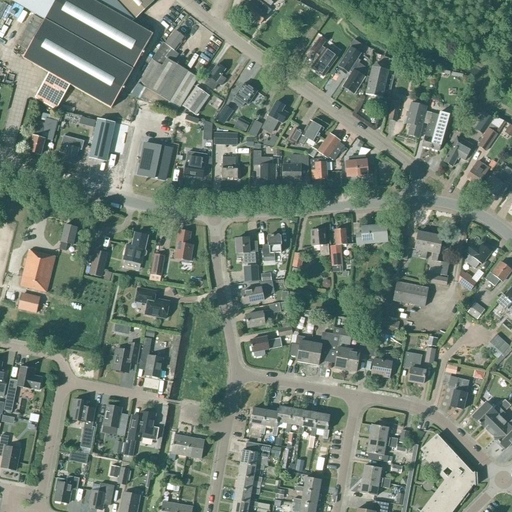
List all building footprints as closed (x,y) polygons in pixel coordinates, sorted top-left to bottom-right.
[(8,0),(45,20),(56,0),(8,0)] [(57,0),(24,60),(49,74),(36,98),(55,109),(70,85),(111,108),(152,35),(130,22),(154,0),(153,0),(57,0)] [(260,24),(270,11),(256,0),(251,0),(243,11),(260,24)] [(26,50),(43,21),(34,16),(17,45),(26,50)] [(175,52),(185,39),(175,31),(165,44),(164,44),(157,52),(138,84),(145,88),(142,94),(135,91),(133,96),(140,98),(139,99),(147,103),(147,102),(148,103),(149,101),(153,104),(153,103),(155,104),(158,106),(159,105),(161,107),(162,106),(164,108),(164,107),(165,108),(166,107),(177,112),(198,78),(187,72),(165,58),(171,49),(175,52)] [(337,58),(322,47),(325,43),(319,39),(311,50),(317,54),(320,56),(311,68),(323,77),(332,65),(337,58)] [(364,77),(366,68),(359,64),(360,61),(357,59),(360,54),(351,48),(338,67),(340,68),(338,71),(345,75),(346,72),(348,73),(349,71),(352,73),(343,88),(347,90),(348,92),(350,94),(352,93),(353,94),(364,77)] [(395,70),(397,63),(389,60),(389,62),(393,70),(395,70)] [(221,86),(226,80),(221,76),(225,70),(218,64),(209,77),(209,78),(205,84),(214,90),(218,84),(221,86)] [(388,100),(394,76),(388,75),(388,71),(386,66),(377,64),(372,67),(366,95),(382,99),(382,98),(388,100)] [(258,92),(245,83),(235,97),(239,100),(236,103),(241,107),(244,103),(248,106),(258,92)] [(196,116),(209,97),(196,87),(183,107),(196,116)] [(396,122),(400,103),(392,101),(388,120),(396,122)] [(282,124),(288,114),(282,111),(285,107),(276,102),(269,116),(263,127),(264,127),(262,130),(270,134),(271,131),(272,132),(278,122),(282,124)] [(419,138),(426,108),(411,104),(406,124),(411,125),(408,136),(419,138)] [(223,124),(232,111),(226,107),(217,120),(223,124)] [(439,116),(433,114),(427,112),(424,124),(428,125),(422,147),(439,152),(449,115),(440,113),(439,116)] [(483,135),(493,120),(483,113),(477,121),(479,122),(474,129),(483,135)] [(186,115),(185,120),(198,124),(199,119),(186,115)] [(486,152),(506,123),(495,118),(483,136),(483,137),(477,146),(486,152)] [(94,128),(95,121),(87,119),(86,126),(94,128)] [(245,132),(249,124),(239,119),(234,128),(245,132)] [(53,133),(56,122),(49,120),(46,131),(53,133)] [(97,120),(89,158),(106,162),(115,124),(97,120)] [(204,121),(204,130),(212,130),(212,124),(204,121)] [(255,137),(261,125),(255,122),(249,133),(255,137)] [(323,130),(310,122),(304,133),(295,128),(288,141),(297,146),(299,143),(304,146),(308,139),(315,143),(323,130)] [(43,129),(35,127),(28,152),(41,155),(45,139),(41,138),(43,129)] [(194,146),(197,131),(186,129),(181,157),(187,158),(184,176),(202,179),(206,156),(193,154),(194,146)] [(74,165),(78,149),(75,148),(77,136),(69,134),(66,146),(69,147),(65,162),(74,165)] [(214,134),(214,145),(237,146),(237,135),(214,134)] [(330,134),(317,151),(317,152),(327,159),(328,158),(334,162),(344,147),(339,143),(340,142),(330,134)] [(465,161),(472,146),(456,138),(451,146),(452,146),(444,162),(452,167),(458,157),(465,161)] [(165,181),(172,150),(145,144),(138,175),(165,181)] [(317,152),(317,151),(312,148),(308,155),(313,158),(317,152)] [(275,181),(275,166),(272,166),(272,158),(261,158),(261,152),(254,152),(253,166),(260,166),(260,181),(275,181)] [(235,169),(235,157),(223,156),(222,168),(222,180),(239,180),(239,169),(235,169)] [(308,177),(308,156),(291,156),(291,166),(283,166),(283,181),(300,181),(300,177),(308,177)] [(356,161),(357,177),(359,177),(359,178),(365,178),(365,177),(368,176),(367,160),(365,161),(365,156),(357,157),(356,158),(356,161)] [(347,178),(357,177),(356,161),(356,158),(357,157),(350,157),(349,159),(349,162),(345,162),(347,178)] [(320,160),(311,160),(312,181),(327,180),(325,163),(320,163),(320,160)] [(478,185),(489,169),(478,162),(467,178),(478,185)] [(497,164),(493,162),(489,169),(493,171),(497,164)] [(511,184),(511,174),(510,178),(502,173),(499,178),(497,180),(493,177),(484,190),(494,197),(503,184),(504,181),(506,183),(507,182),(511,184)] [(361,228),(361,224),(353,224),(354,236),(356,235),(357,248),(364,247),(364,245),(387,243),(386,226),(361,228)] [(73,245),(77,229),(65,225),(61,242),(59,250),(65,252),(67,244),(73,245)] [(326,246),(324,230),(311,231),(313,247),(320,246),(321,257),(329,256),(328,246),(326,246)] [(336,246),(347,245),(345,230),(334,230),(336,246)] [(188,245),(190,233),(182,232),(181,235),(179,234),(176,249),(175,258),(191,261),(194,246),(188,245)] [(425,260),(430,235),(418,232),(415,250),(421,251),(420,259),(425,260)] [(144,250),(148,236),(135,234),(132,247),(127,245),(124,260),(141,264),(143,257),(144,257),(146,256),(147,253),(146,250),(144,250)] [(430,235),(425,260),(427,252),(433,254),(431,261),(437,262),(442,237),(430,235)] [(281,237),(274,237),(274,236),(267,236),(268,245),(262,246),(263,263),(275,262),(274,254),(281,254),(280,245),(282,245),(281,237)] [(249,253),(248,239),(235,240),(236,255),(243,254),(244,264),(255,263),(255,253),(249,253)] [(470,256),(465,262),(475,269),(479,263),(482,265),(491,253),(481,245),(477,250),(471,245),(465,252),(470,256)] [(332,273),(343,272),(341,246),(330,247),(332,273)] [(407,261),(409,249),(403,248),(400,260),(407,261)] [(46,293),(55,257),(29,251),(20,287),(46,293)] [(102,278),(108,254),(95,251),(89,275),(102,278)] [(301,269),(304,255),(294,253),(292,267),(301,269)] [(172,284),(174,270),(163,269),(165,256),(154,254),(151,275),(150,275),(149,281),(172,284)] [(141,264),(126,261),(125,268),(139,271),(141,264)] [(502,283),(511,270),(501,262),(492,274),(490,273),(485,280),(495,287),(499,281),(502,283)] [(446,277),(449,264),(443,263),(440,275),(446,277)] [(256,282),(256,279),(257,279),(256,266),(245,267),(246,280),(247,280),(247,284),(256,282)] [(299,279),(301,270),(293,269),(291,278),(299,279)] [(458,283),(470,292),(476,283),(471,279),(472,278),(466,274),(465,275),(460,271),(458,283)] [(446,287),(448,279),(432,276),(430,284),(446,287)] [(260,283),(260,281),(249,283),(250,291),(241,292),(244,305),(264,301),(263,296),(274,294),(272,282),(260,283)] [(424,308),(428,289),(397,283),(393,302),(424,308)] [(511,287),(504,296),(502,294),(495,302),(503,309),(505,308),(511,314),(511,287)] [(166,320),(169,302),(154,300),(156,292),(138,289),(135,302),(145,304),(147,307),(145,315),(166,320)] [(297,301),(299,295),(290,293),(289,299),(297,301)] [(21,296),(18,309),(36,314),(40,300),(21,296)] [(477,321),(484,310),(475,303),(467,314),(477,321)] [(248,329),(265,326),(263,320),(272,318),(271,314),(281,312),(279,304),(269,306),(270,311),(246,316),(248,329)] [(398,332),(400,322),(376,317),(374,327),(398,332)] [(122,334),(124,326),(115,325),(113,333),(122,334)] [(293,334),(291,327),(278,329),(279,338),(293,335),(293,334)] [(345,371),(349,350),(351,338),(342,336),(343,330),(334,328),(333,334),(332,334),(329,350),(329,354),(337,356),(335,369),(345,371)] [(307,364),(311,343),(305,342),(305,338),(298,337),(298,333),(293,332),(293,334),(293,335),(291,344),(300,345),(297,362),(307,364)] [(329,350),(332,334),(322,333),(321,341),(318,340),(318,344),(311,343),(307,364),(318,366),(321,349),(329,350)] [(502,355),(503,354),(509,347),(496,335),(489,343),(502,355)] [(267,341),(267,338),(250,340),(252,353),(253,353),(254,357),(256,358),(264,357),(265,355),(264,351),(269,350),(275,349),(282,348),(280,339),(267,341)] [(438,339),(429,338),(428,344),(436,346),(438,339)] [(368,357),(370,344),(371,341),(361,339),(360,348),(356,347),(356,351),(349,350),(345,371),(356,373),(359,356),(362,356),(368,357)] [(144,340),(143,346),(150,348),(151,341),(144,340)] [(135,366),(139,346),(129,344),(128,352),(117,350),(113,370),(128,373),(129,364),(135,366)] [(370,344),(368,357),(375,358),(377,345),(370,344)] [(159,379),(163,359),(148,356),(150,348),(143,346),(140,361),(147,363),(145,376),(159,379)] [(511,349),(509,347),(495,363),(498,366),(511,350),(511,349)] [(432,364),(435,350),(428,349),(425,363),(432,364)] [(395,374),(398,359),(393,358),(392,363),(374,360),(371,376),(389,379),(390,373),(395,374)] [(423,385),(425,372),(419,370),(420,364),(412,363),(408,382),(423,385)] [(456,374),(457,366),(447,365),(446,372),(456,374)] [(39,393),(41,380),(33,378),(35,370),(21,367),(18,381),(10,380),(3,413),(11,415),(16,389),(30,392),(30,391),(39,393)] [(476,369),(473,377),(483,380),(485,372),(476,369)] [(467,390),(469,381),(458,379),(455,391),(454,391),(450,407),(463,410),(467,394),(462,393),(463,389),(467,390)] [(91,431),(95,411),(88,409),(89,403),(74,400),(70,420),(85,423),(84,430),(91,431)] [(494,410),(485,402),(472,416),(483,427),(501,410),(497,406),(494,410)] [(124,437),(127,424),(128,416),(121,414),(122,409),(107,406),(103,426),(118,429),(116,436),(124,437)] [(290,425),(293,410),(280,407),(279,413),(277,422),(278,422),(287,424),(285,432),(290,433),(292,425),(290,425)] [(265,427),(264,426),(266,411),(254,409),(251,424),(261,426),(258,442),(263,443),(264,435),(265,427)] [(302,427),(305,412),(293,410),(290,425),(292,425),(299,427),(298,435),(303,435),(304,427),(302,427)] [(494,438),(508,424),(501,417),(505,413),(501,410),(483,427),(494,438)] [(279,413),(266,411),(264,426),(265,427),(273,428),(272,436),(276,437),(278,428),(277,428),(278,422),(277,422),(279,413)] [(314,429),(317,414),(305,412),(302,427),(304,427),(312,429),(310,437),(315,438),(316,430),(314,429)] [(30,421),(38,422),(39,414),(31,413),(30,421)] [(133,457),(136,442),(140,442),(141,440),(157,443),(159,430),(153,429),(156,415),(141,413),(140,418),(132,417),(128,440),(126,440),(123,455),(133,457)] [(314,429),(316,430),(324,431),(323,439),(327,440),(329,431),(327,431),(330,416),(317,414),(314,429)] [(1,422),(12,424),(13,418),(3,416),(1,422)] [(369,439),(397,444),(397,440),(390,438),(390,439),(386,439),(388,429),(385,428),(386,422),(379,420),(378,427),(372,426),(369,439)] [(508,424),(494,438),(506,449),(511,442),(511,420),(508,424)] [(407,445),(409,432),(402,430),(399,443),(407,445)] [(16,471),(20,450),(7,447),(9,437),(1,436),(0,441),(0,451),(4,453),(1,468),(16,471)] [(186,457),(190,439),(174,436),(171,454),(186,457)] [(470,473),(452,453),(455,451),(445,440),(442,442),(436,436),(421,450),(425,454),(422,457),(444,481),(420,511),(451,511),(458,504),(461,506),(469,494),(467,492),(471,487),(475,486),(475,473),(470,473)] [(190,439),(186,457),(201,460),(204,441),(190,439)] [(396,449),(397,444),(369,439),(367,453),(383,456),(385,446),(389,446),(388,448),(396,449)] [(256,467),(256,465),(257,457),(265,458),(266,454),(264,453),(265,447),(254,444),(252,453),(243,451),(240,464),(256,467)] [(396,449),(395,451),(409,453),(410,447),(397,444),(396,449)] [(405,511),(418,446),(414,445),(401,511),(405,511)] [(87,465),(88,456),(71,453),(69,461),(77,462),(77,463),(87,465)] [(264,466),(256,465),(256,467),(240,464),(238,476),(253,479),(254,477),(255,469),(263,471),(264,466)] [(402,467),(392,465),(391,472),(401,474),(402,467)] [(362,480),(389,485),(390,480),(383,479),(383,480),(379,479),(381,469),(364,466),(362,480)] [(126,486),(129,470),(121,468),(117,484),(126,486)] [(262,479),(254,477),(253,479),(238,476),(236,489),(251,491),(252,490),(253,482),(261,483),(262,479)] [(77,491),(79,479),(67,477),(66,484),(58,483),(55,502),(68,504),(71,490),(77,491)] [(303,491),(319,494),(321,481),(306,478),(304,488),(296,487),(295,491),(303,493),(303,491)] [(401,487),(389,485),(362,480),(360,494),(376,497),(378,486),(381,487),(381,488),(391,490),(390,495),(387,495),(386,503),(398,505),(401,487)] [(110,506),(114,486),(100,484),(99,493),(91,491),(89,501),(87,503),(89,506),(88,508),(90,509),(92,511),(95,510),(102,511),(103,505),(110,506)] [(260,491),(252,490),(251,491),(236,489),(234,501),(249,504),(249,502),(251,494),(259,496),(260,491)] [(284,491),(277,490),(275,499),(283,500),(284,491)] [(317,506),(319,494),(303,491),(303,493),(302,501),(294,499),(293,504),(301,505),(301,503),(317,506)] [(136,511),(140,497),(124,493),(119,511),(136,511)] [(234,501),(231,511),(247,511),(249,507),(269,510),(270,505),(257,503),(249,502),(249,504),(234,501)] [(176,511),(178,505),(163,503),(161,511),(176,511)] [(315,511),(317,506),(301,503),(301,505),(299,511),(293,511),(291,511),(315,511)] [(386,511),(387,506),(372,503),(370,511),(357,510),(356,511),(386,511)]
